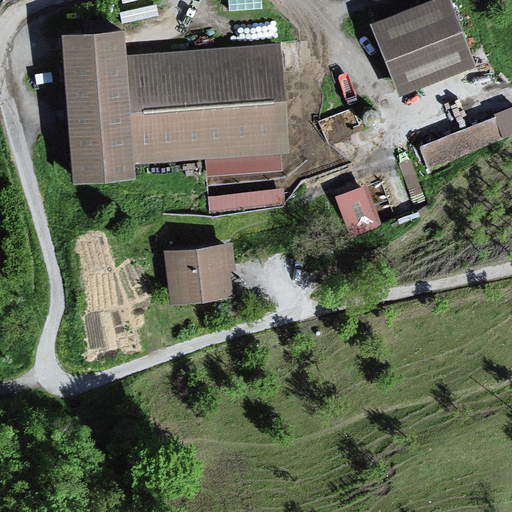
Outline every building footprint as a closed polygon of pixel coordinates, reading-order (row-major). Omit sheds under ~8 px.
[(465,55),(441,0),(393,0),(359,15),(390,87),(465,55)] [(70,186),(133,181),(122,27),(58,32),(70,186)] [(289,155),(281,46),(124,57),(132,167),(289,155)] [(511,102),(421,144),(431,166),(511,129),(511,102)] [(230,302),(223,247),(159,255),(166,310),(230,302)]
